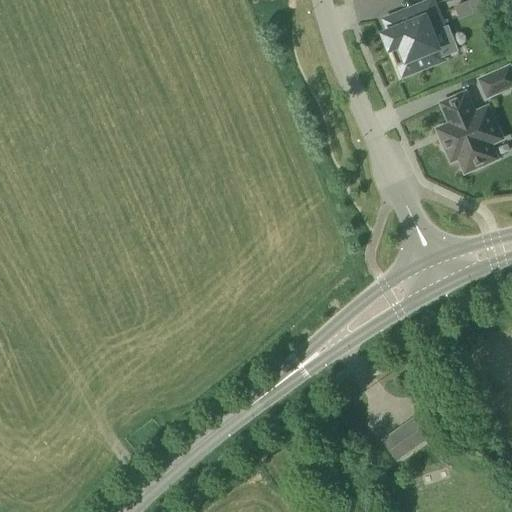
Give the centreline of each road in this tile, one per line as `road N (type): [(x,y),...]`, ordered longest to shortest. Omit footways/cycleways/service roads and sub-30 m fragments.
road 1 (tertiary): [(129,511),(222,428),(389,300),(437,274)]
road 2 (residential): [(437,274),(393,182),(327,0)]
